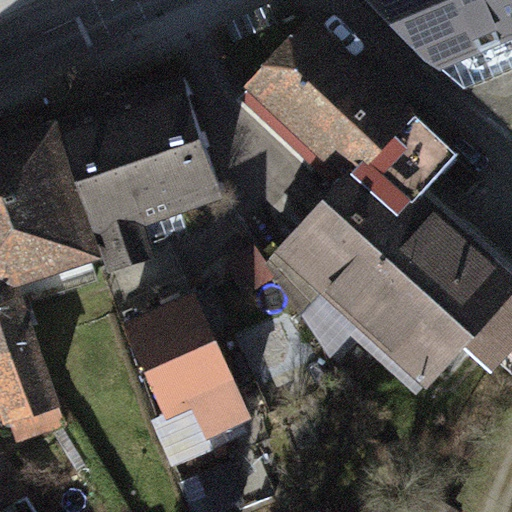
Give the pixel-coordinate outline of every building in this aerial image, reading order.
[(511,0),(401,0),(476,89),(511,65),(511,0)] [(300,28),(250,87),(355,177),(413,118),(300,28)] [(189,76),(65,121),(120,271),(160,257),(147,221),(231,190),(189,76)] [(355,177),(284,248),(434,383),(470,343),(499,369),(511,354),(511,282),(420,198),(459,160),(413,118),(355,177)] [(0,288),(18,283),(102,252),(54,124),(0,143),(0,288)] [(58,406),(18,283),(0,288),(0,382),(12,421),(58,406)] [(191,301),(133,329),(173,413),(198,401),(213,432),(247,416),(191,301)]
